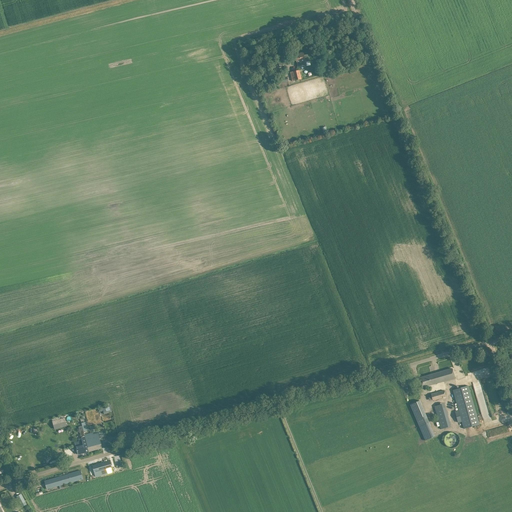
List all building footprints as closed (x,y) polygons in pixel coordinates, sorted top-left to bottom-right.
[(308,55),(304,55),(303,53),(295,55),(297,63),(298,67),(306,65),(305,62),(309,61),(308,55)] [(287,77),(277,79),(276,72),(273,73),(274,81),(277,80),(278,85),(288,82),(287,77)] [(420,378),(421,383),(422,387),(455,378),(452,368),(420,378)] [(458,423),(462,421),(464,429),(479,424),(468,386),(453,390),(459,410),(455,411),(458,423)] [(431,394),(433,400),(446,397),(444,390),(431,394)] [(435,436),(420,401),(410,405),(425,440),(435,436)] [(110,406),(102,408),(104,414),(112,412),(110,406)] [(441,429),(444,428),(445,433),(452,431),(445,407),(435,410),(441,429)] [(64,418),(53,421),(55,429),(66,426),(64,418)] [(450,448),(452,448),(454,447),(456,446),(457,445),(458,443),(459,442),(459,440),(459,438),(458,436),(457,434),(455,433),(453,432),(452,432),(450,432),(448,433),(446,434),(445,436),(444,438),(444,439),(444,441),(444,443),(445,445),(447,446),(449,447),(450,448)] [(85,437),(89,452),(102,448),(98,433),(91,435),(90,433),(86,434),(87,436),(85,437)] [(85,437),(82,437),(84,444),(76,446),(77,450),(78,454),(89,452),(85,437)] [(92,466),(94,470),(95,476),(113,471),(110,460),(92,466)] [(44,481),(46,486),(47,489),(83,479),(81,470),(44,481)] [(17,497),(20,504),(25,501),(21,494),(17,497)]
